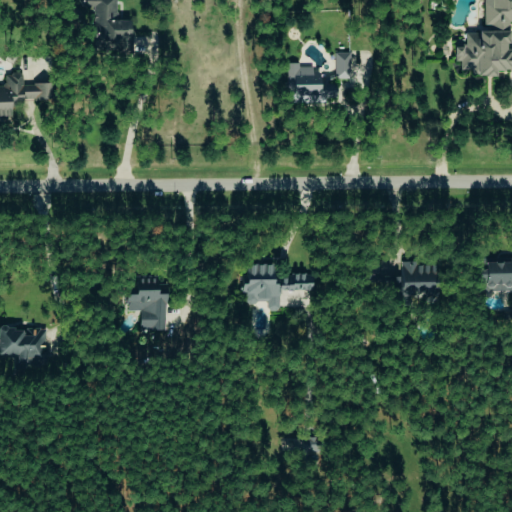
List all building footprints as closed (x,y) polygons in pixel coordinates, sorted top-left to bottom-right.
[(511,70),(511,52),(508,53),(507,21),(511,21),(511,0),(483,0),(483,32),(464,32),(464,47),(453,47),(453,61),(459,61),(459,70),(470,69),(470,76),(495,76),(495,71),(511,70)] [(130,20),(105,20),(105,14),(93,14),(93,43),(118,43),(118,52),(130,52),(130,20)] [(333,78),(349,78),(349,52),(334,52),(333,78)] [(335,102),(336,82),(319,82),(320,69),(298,68),(299,63),(286,63),(286,102),(335,102)] [(50,83),(22,84),(21,73),(4,74),(4,85),(0,84),(0,116),(10,116),(10,106),(23,106),(22,100),(50,99),(50,83)] [(439,266),(402,261),(397,294),(434,299),(439,266)] [(511,268),(511,269),(511,262),(482,262),(482,268),(477,268),(478,291),(511,290),(511,268)] [(313,275),(274,274),(274,264),(245,264),(245,300),(278,300),(279,288),(313,289),(313,275)] [(167,293),(158,293),(157,278),(136,279),(136,295),(124,295),(124,312),(141,311),(142,330),(168,330),(167,293)] [(45,329),(27,330),(27,328),(0,328),(0,356),(17,356),(17,368),(46,367),(45,329)]
